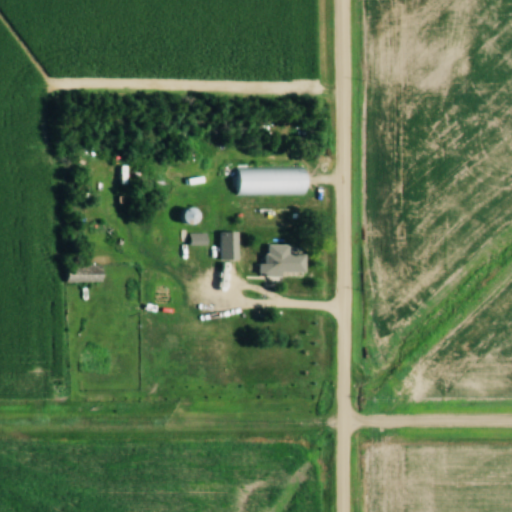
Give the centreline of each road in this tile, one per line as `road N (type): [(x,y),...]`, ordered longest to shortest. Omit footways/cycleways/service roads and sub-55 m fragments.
road 1 (residential): [(511,423),(0,427)]
road 2 (residential): [(333,0),(334,511)]
